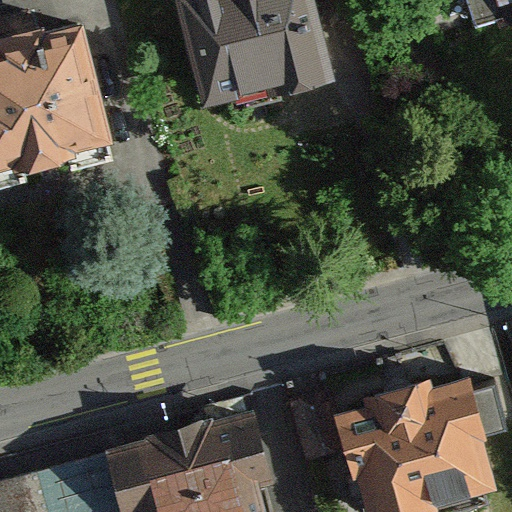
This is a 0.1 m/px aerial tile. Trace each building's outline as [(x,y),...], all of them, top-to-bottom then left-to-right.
[(183,0),(212,104),(335,71),(315,0),(183,0)] [(511,0),(500,0),(508,22),(511,21),(511,0)] [(0,41),(0,171),(119,139),(86,18),(0,41)] [(340,387),(375,511),(499,477),(465,353),(340,387)] [(260,408),(0,474),(0,511),(102,511),(133,504),(135,511),(266,511),(256,473),(275,468),(260,408)]
